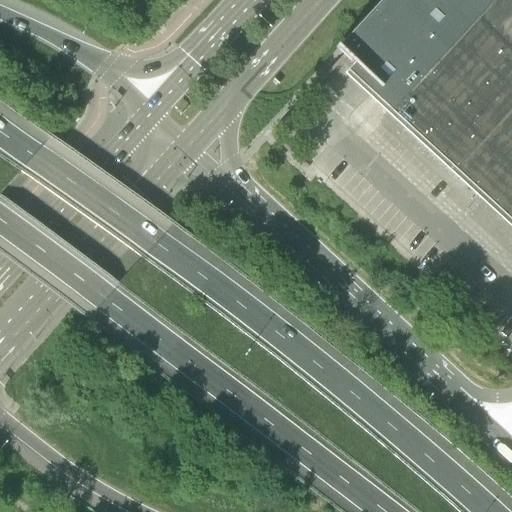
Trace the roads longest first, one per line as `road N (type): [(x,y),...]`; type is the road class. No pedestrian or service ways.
road 1 (trunk): [(488,511),(324,373),(0,132)]
road 2 (trunk): [(0,223),(386,511)]
road 3 (trunk): [(511,448),(189,144)]
road 4 (secondary): [(0,350),(189,144)]
road 5 (secondary): [(150,113),(0,271)]
road 6 (secondary): [(189,144),(319,0)]
road 7 (trunk): [(0,417),(140,511)]
road 8 (trunk): [(90,61),(122,64),(186,36),(222,36)]
